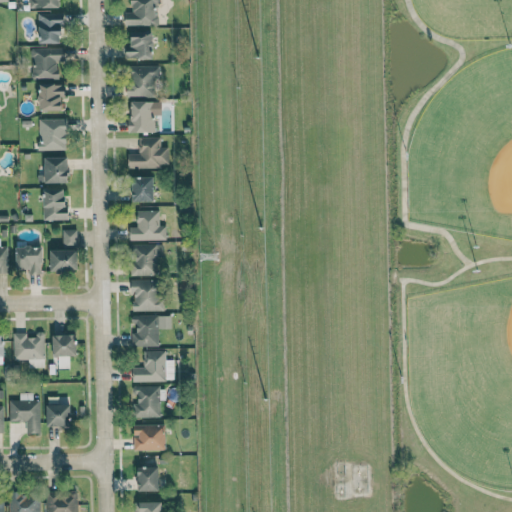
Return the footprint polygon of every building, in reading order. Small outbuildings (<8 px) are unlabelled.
[(31,0),(32,8),(59,7),(58,0),(31,0)] [(156,0),(130,0),(131,12),(124,12),(124,26),(157,25),(156,0)] [(38,43),(61,43),(61,13),(38,13),(38,43)] [(151,59),(152,32),(130,32),(130,46),(126,46),(126,58),(151,59)] [(32,48),(33,78),(58,78),(58,62),(64,62),(64,47),(32,48)] [(159,65),(126,66),(127,96),(154,96),(154,81),(159,81),(159,65)] [(61,110),(61,97),(65,97),(65,84),(38,84),(38,110),(61,110)] [(153,132),(154,115),(160,115),(161,101),(129,101),(128,132),(153,132)] [(66,119),(38,118),(38,150),(66,150),(66,119)] [(168,167),(168,147),(160,147),(160,137),(138,137),(138,154),(127,154),(127,168),(168,167)] [(43,157),(43,175),(37,175),(37,183),(67,182),(67,157),(43,157)] [(152,176),(131,177),(131,202),(153,201),(152,176)] [(66,219),(65,189),(43,189),(43,220),(66,219)] [(166,239),(165,225),(159,225),(159,210),(136,210),(137,227),(129,227),(129,240),(166,239)] [(77,229),(62,230),(62,249),(77,248),(77,229)] [(163,244),(130,244),(130,275),(157,276),(157,254),(162,254),(163,244)] [(7,246),(0,246),(0,272),(8,272),(7,246)] [(14,247),(15,269),(29,269),(29,273),(42,273),(41,246),(14,247)] [(49,271),(76,272),(77,250),(50,249),(49,271)] [(132,311),(162,310),(161,279),(131,280),(132,311)] [(133,346),(158,346),(158,328),(170,328),(170,315),(133,315),(133,346)] [(13,333),(13,359),(28,359),(28,367),(44,367),(44,334),(27,334),(27,333),(13,333)] [(75,356),(75,334),(52,334),(52,357),(58,356),(58,368),(68,368),(68,356),(75,356)] [(173,360),(165,360),(165,350),(143,350),(143,367),(132,367),(132,381),(173,381),(173,360)] [(159,385),(134,386),(134,402),(132,402),(133,417),(159,416),(159,385)] [(26,433),(40,433),(39,399),(32,399),(32,392),(19,393),(19,399),(8,400),(9,421),(26,421),(26,433)] [(46,404),(46,427),(69,427),(69,404),(46,404)] [(164,424),(133,425),(133,450),(164,449),(164,424)] [(137,491),(158,490),(157,466),(136,467),(137,491)] [(77,511),(78,491),(46,490),(45,511),(77,511)] [(9,511),(39,511),(39,492),(9,492),(9,511)] [(160,511),(160,501),(135,502),(135,511),(160,511)]
